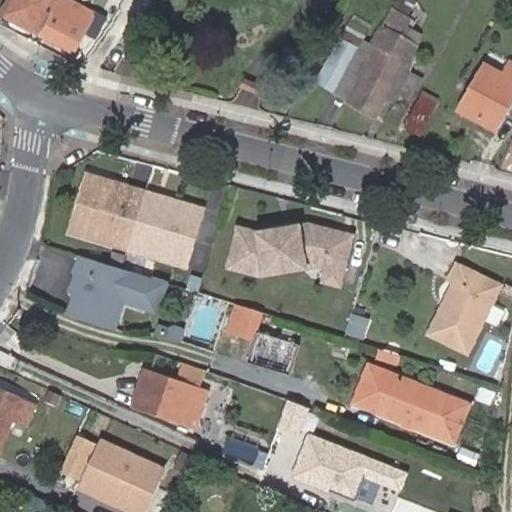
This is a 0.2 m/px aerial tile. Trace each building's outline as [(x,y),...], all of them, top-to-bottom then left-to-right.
[(95,15),(68,0),(1,0),(0,3),(0,15),(73,56),(95,15)] [(407,32),(411,24),(407,22),(415,6),(403,0),(396,0),(377,37),(381,38),(375,49),(378,51),(350,103),(378,117),(384,105),(404,66),(400,63),(409,43),(403,40),(407,32)] [(318,86),(335,95),(369,33),(352,25),(318,86)] [(420,39),(407,32),(403,40),(409,43),(400,63),(404,66),(384,105),(393,110),(404,90),(415,94),(421,82),(410,77),(414,68),(420,39)] [(335,95),(344,99),(377,37),(369,33),(335,95)] [(377,37),(344,99),(350,103),(378,51),(375,49),(381,38),(377,37)] [(499,131),(511,110),(511,62),(508,60),(500,74),(483,66),(459,109),(469,115),(495,128),(499,131)] [(436,93),(425,87),(408,121),(419,126),(436,93)] [(459,109),(466,96),(453,89),(443,106),(437,114),(455,129),(469,115),(459,109)] [(85,177),(84,181),(108,189),(109,184),(85,177)] [(77,202),(200,239),(206,219),(180,211),(182,207),(109,184),(108,189),(84,181),(77,202)] [(188,277),(200,239),(77,202),(66,240),(188,277)] [(180,211),(206,219),(208,215),(182,207),(180,211)] [(254,232),(291,225),(291,220),(254,227),(254,232)] [(336,268),(344,234),(302,224),(291,225),(254,232),(252,232),(232,227),(223,265),(254,273),(312,262),(321,264),(336,268)] [(118,331),(126,304),(155,313),(163,288),(78,262),(66,299),(74,302),(70,315),(118,331)] [(449,286),(424,337),(467,358),(503,286),(454,262),(443,283),(449,286)] [(332,282),(336,268),(321,264),(317,278),(332,282)] [(74,302),(66,299),(61,313),(70,315),(74,302)] [(258,310),(231,303),(223,328),(250,336),(258,310)] [(254,363),(294,373),(302,340),(262,331),(254,363)] [(397,370),(402,355),(379,347),(374,362),(397,370)] [(367,363),(349,406),(366,413),(366,412),(384,370),(367,363)] [(192,382),(143,366),(131,405),(195,425),(202,404),(187,398),(192,382)] [(384,370),(366,412),(366,413),(454,448),(471,405),(384,370)] [(0,432),(9,415),(24,422),(33,402),(0,386),(0,432)] [(294,402),(286,425),(303,431),(311,408),(294,402)] [(408,473),(306,435),(290,478),(357,503),(365,481),(400,494),(408,473)] [(143,511),(164,468),(97,436),(72,490),(118,511),(143,511)] [(218,465),(253,478),(261,455),(226,442),(218,465)]
